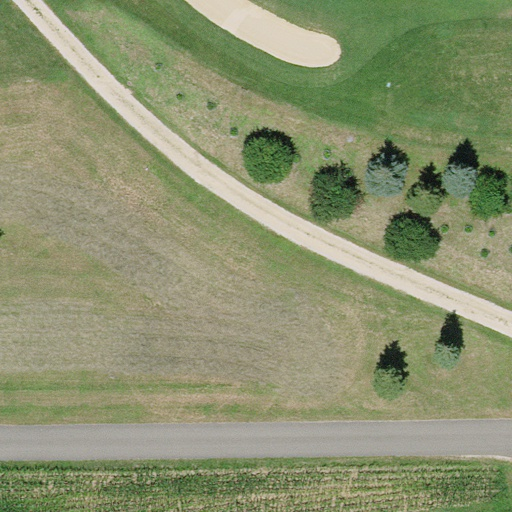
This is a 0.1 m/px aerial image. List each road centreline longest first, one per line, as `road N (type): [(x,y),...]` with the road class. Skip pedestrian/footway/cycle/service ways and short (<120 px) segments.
road 1 (track): [(30,0),(143,119),(225,185),(275,217),(511,326)]
road 2 (unclassified): [(0,447),(511,440)]
